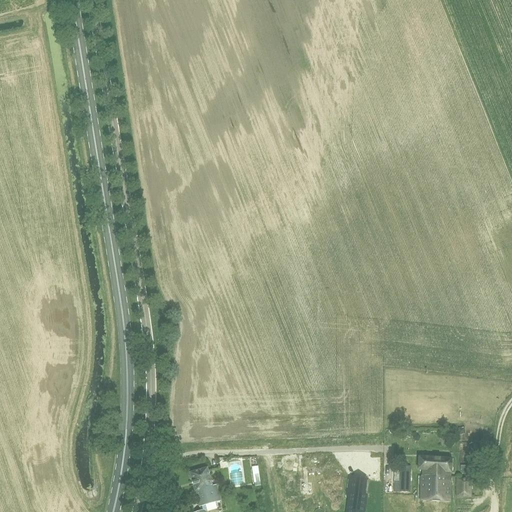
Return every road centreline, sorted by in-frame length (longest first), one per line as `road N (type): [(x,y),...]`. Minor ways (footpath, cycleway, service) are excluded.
road 1 (primary): [(113,511),(129,420),(128,371),(72,0)]
road 2 (unclassified): [(135,511),(148,355),(95,0)]
